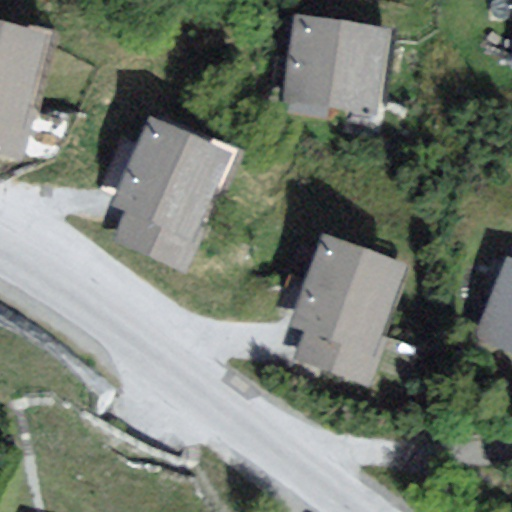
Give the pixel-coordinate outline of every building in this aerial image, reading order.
[(82,19),(0,2),(0,132),(56,144),(82,19)] [(381,34),(286,24),(277,110),(372,120),(381,34)] [(226,162),(149,133),(106,246),(183,276),(226,162)] [(406,279),(322,252),(284,369),(369,396),(406,279)] [(511,269),(501,265),(471,342),(511,357),(511,269)]
